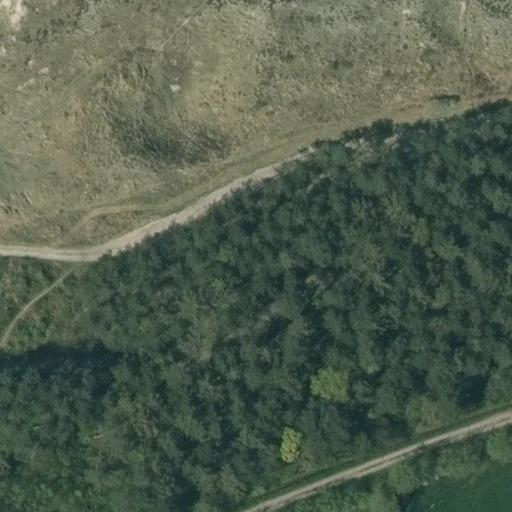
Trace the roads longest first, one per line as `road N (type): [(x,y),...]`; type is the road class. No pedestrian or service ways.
road 1 (track): [(0,253),(104,252),(308,159),(511,116)]
road 2 (track): [(511,419),(258,511)]
